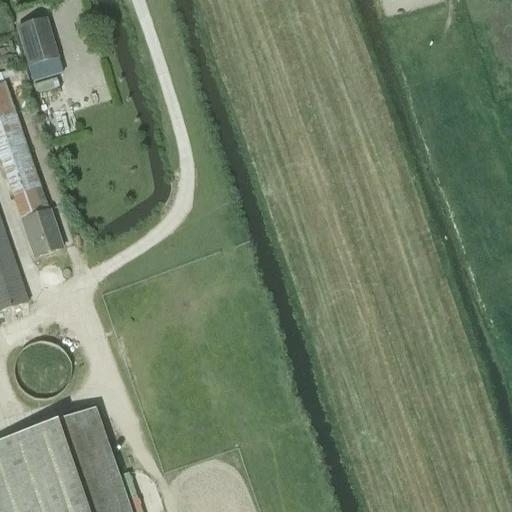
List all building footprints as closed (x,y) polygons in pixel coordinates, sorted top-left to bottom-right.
[(46,21),(17,30),(29,68),(57,60),(46,21)] [(48,213),(22,222),(36,260),(62,251),(49,213),(48,213)] [(0,313),(28,304),(0,220),(0,313)] [(69,384),(70,377),(70,373),(68,367),(65,362),(62,358),(58,354),(54,351),(50,350),(43,348),(36,349),(30,350),(25,353),(21,357),(17,361),(14,366),(12,371),(12,377),(12,382),(13,387),(16,392),(18,396),(22,400),(28,404),(38,407),(44,406),(50,405),(57,402),(61,399),(65,394),(67,389),(69,384)] [(0,443),(0,511),(128,511),(94,411),(0,443)]
